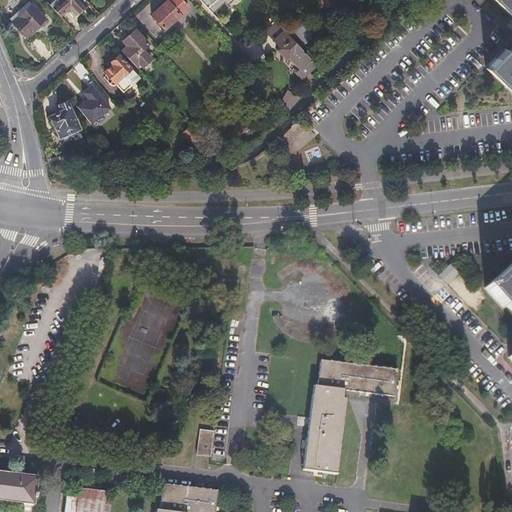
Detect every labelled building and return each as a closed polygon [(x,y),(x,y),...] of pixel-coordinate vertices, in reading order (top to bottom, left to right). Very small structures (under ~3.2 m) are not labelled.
[(79,12),(88,3),(85,0),(60,0),(59,2),(64,8),(70,2),(79,12)] [(187,7),(181,0),(167,0),(151,15),(164,29),(180,14),(187,7)] [(202,0),(215,15),(227,5),(230,8),(238,0),(202,0)] [(320,0),(318,3),(325,11),(329,16),(334,10),(325,0),(320,0)] [(511,0),(498,0),(511,13),(511,12),(511,0)] [(52,8),(57,14),(64,8),(59,2),(52,8)] [(39,32),(48,21),(31,5),(13,24),(32,43),(41,34),(39,32)] [(326,23),(331,17),(329,16),(325,11),(319,16),(326,23)] [(291,27),(286,32),(296,42),(301,37),(300,36),(307,30),(298,19),(291,26),(291,27)] [(268,33),(275,42),(286,32),(279,23),(268,33)] [(126,46),(121,51),(136,67),(139,64),(143,68),(151,59),(142,49),(148,44),(136,29),(122,41),(126,46)] [(299,73),(307,81),(312,76),(308,71),(315,64),(296,42),(286,32),(275,42),(281,49),(280,51),(286,59),(288,57),(301,71),(299,73)] [(511,45),(508,49),(505,46),(487,65),(511,89),(511,45)] [(144,84),(118,55),(111,62),(113,64),(105,72),(112,80),(111,82),(112,83),(115,83),(129,98),(144,84)] [(109,109),(90,86),(79,96),(85,102),(77,109),(90,124),(109,109)] [(288,110),(296,100),(289,92),(280,100),(288,110)] [(59,138),(79,129),(67,103),(59,106),(62,113),(51,118),(59,138)] [(223,118),(232,128),(240,120),(232,110),(223,118)] [(199,144),(203,141),(190,127),(183,133),(189,141),(194,143),(196,141),(199,144)] [(79,129),(59,138),(63,145),(75,140),(76,142),(83,139),(79,129)] [(45,156),(47,170),(72,169),(67,155),(51,159),(50,154),(45,156)] [(176,246),(157,246),(157,258),(177,257),(176,246)] [(511,262),(485,287),(503,308),(506,306),(511,312),(511,352),(509,356),(511,359),(511,262)] [(451,263),(439,273),(448,283),(460,272),(451,263)] [(312,385),(307,417),(306,425),(300,470),(340,476),(350,400),(339,398),(340,388),(392,395),(395,369),(318,359),(315,385),(312,385)] [(206,429),(192,426),(189,451),(203,452),(206,429)] [(289,429),(281,428),(279,437),(288,439),(289,429)] [(0,473),(0,500),(31,505),(35,480),(0,473)] [(76,490),(64,488),(63,488),(59,511),(88,511),(91,493),(101,494),(103,483),(77,479),(76,490)] [(211,511),(215,488),(154,479),(150,506),(147,506),(145,511),(179,511),(189,511),(211,511)]
